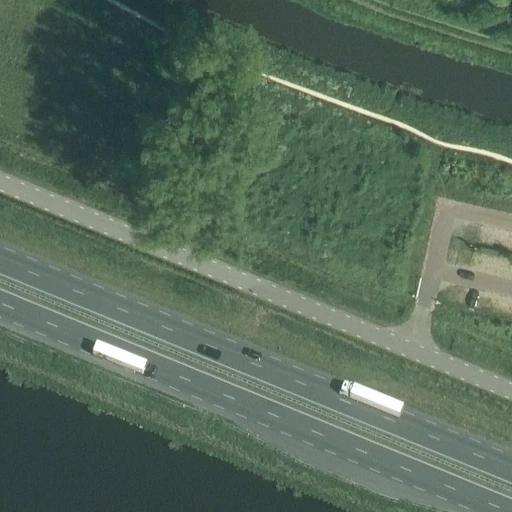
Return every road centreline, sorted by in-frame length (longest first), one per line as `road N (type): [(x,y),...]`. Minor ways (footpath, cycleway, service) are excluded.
road 1 (trunk): [(511,467),(0,255)]
road 2 (unclassified): [(0,183),(511,392)]
road 3 (trunk): [(0,304),(501,511)]
road 4 (track): [(335,0),(511,54)]
